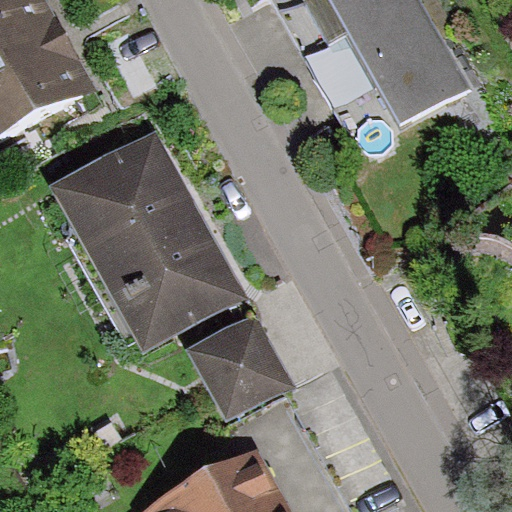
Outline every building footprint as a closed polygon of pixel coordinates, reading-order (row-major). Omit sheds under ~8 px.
[(0,155),(106,97),(53,0),(25,0),(0,14),(0,155)] [(425,0),(313,0),(289,14),(364,148),(474,87),(425,0)] [(253,296),(160,135),(47,199),(141,361),(253,296)] [(298,391),(261,323),(195,358),(232,427),(298,391)] [(302,511),(275,458),(169,511),(302,511)]
